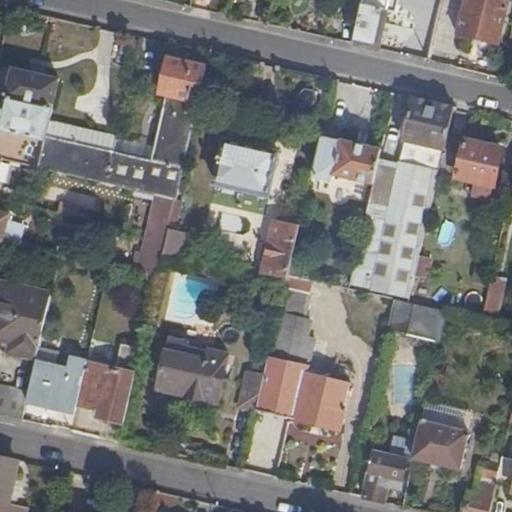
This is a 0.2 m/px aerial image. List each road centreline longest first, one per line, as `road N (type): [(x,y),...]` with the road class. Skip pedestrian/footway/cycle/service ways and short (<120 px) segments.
road 1 (residential): [(511,100),(69,0)]
road 2 (residential): [(0,433),(341,511)]
